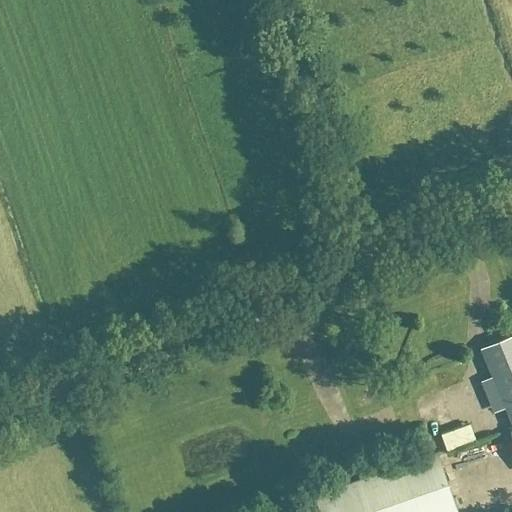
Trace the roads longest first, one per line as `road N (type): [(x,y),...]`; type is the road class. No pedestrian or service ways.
road 1 (unclassified): [(0,415),(359,251)]
road 2 (unclassified): [(359,251),(272,0)]
road 3 (unclassified): [(359,251),(511,198)]
